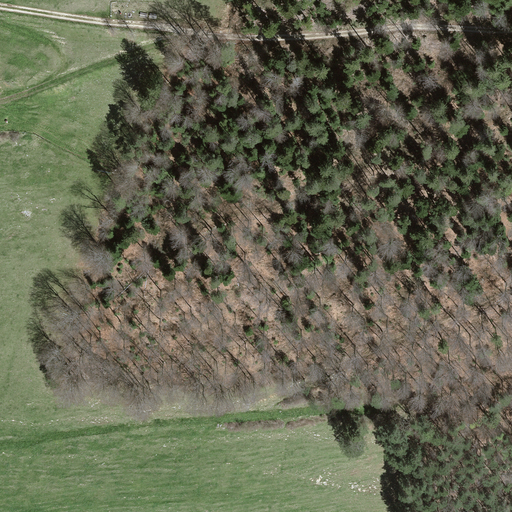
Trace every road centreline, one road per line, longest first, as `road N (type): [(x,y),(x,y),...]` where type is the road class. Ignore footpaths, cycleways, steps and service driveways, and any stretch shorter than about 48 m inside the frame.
road 1 (track): [(511,30),(420,26),(257,38),(0,7)]
road 2 (track): [(0,438),(511,394)]
road 3 (track): [(190,228),(269,206),(414,140),(511,108)]
road 4 (track): [(258,412),(511,289)]
road 5 (track): [(0,99),(187,32)]
